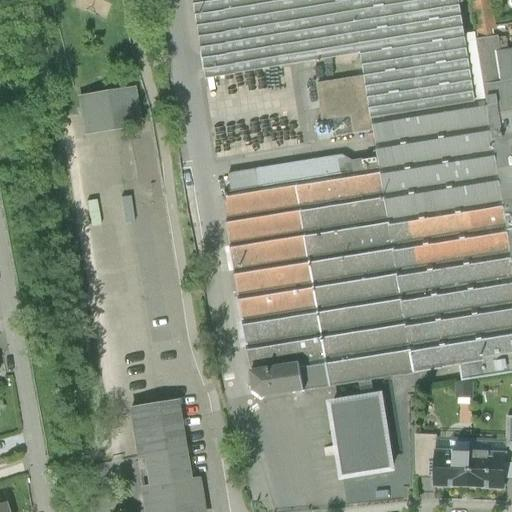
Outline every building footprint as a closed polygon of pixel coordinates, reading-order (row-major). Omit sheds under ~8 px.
[(185,0),(197,83),(357,58),(361,76),(370,132),(377,175),(369,178),(345,157),(224,178),(227,198),(215,200),(249,379),(299,370),(304,395),(329,391),(457,369),(460,384),(511,375),(511,265),(476,43),(475,35),(464,37),(457,0),(185,0)] [(468,0),(475,35),(476,43),(498,39),(491,0),(468,0)] [(57,31),(42,34),(56,92),(72,89),(57,31)] [(506,38),(498,39),(501,54),(508,52),(506,38)] [(476,43),(511,265),(511,51),(508,52),(501,54),(498,39),(476,43)] [(370,132),(361,76),(316,84),(322,122),(350,118),(353,135),(370,132)] [(300,81),(203,97),(211,146),(247,140),(249,153),(297,145),(290,104),(303,101),(300,81)] [(76,99),(83,137),(140,128),(133,90),(76,99)] [(259,403),(304,395),(299,370),(249,379),(252,396),(259,403)] [(379,398),(333,406),(345,475),(391,468),(379,398)] [(176,403),(125,410),(128,434),(133,467),(139,466),(143,492),(137,492),(140,511),(201,511),(198,483),(188,484),(176,403)] [(433,467),(434,455),(435,438),(413,438),(415,480),(429,480),(429,467),(433,467)] [(432,492),(468,494),(469,456),(434,455),(433,467),(432,492)] [(504,466),(504,457),(469,456),(468,494),(503,495),(504,466)]
